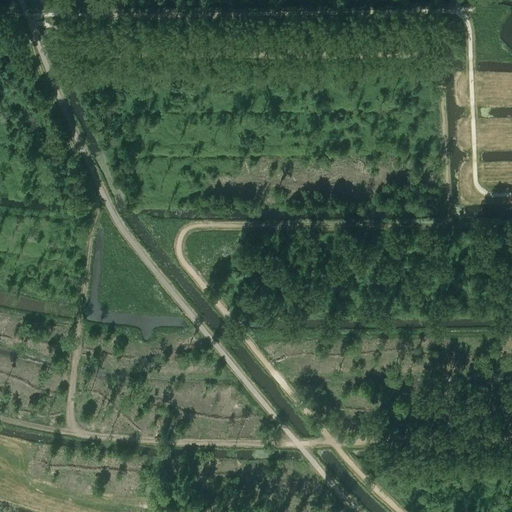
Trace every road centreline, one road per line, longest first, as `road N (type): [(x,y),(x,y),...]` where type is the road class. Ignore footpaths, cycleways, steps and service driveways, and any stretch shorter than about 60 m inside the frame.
road 1 (unknown): [(22,21),(56,29),(83,55),(402,52),(439,62),(443,219),(198,225),(187,228),(177,251),(398,511)]
road 2 (unknown): [(511,438),(260,444),(68,433),(98,205),(15,0)]
